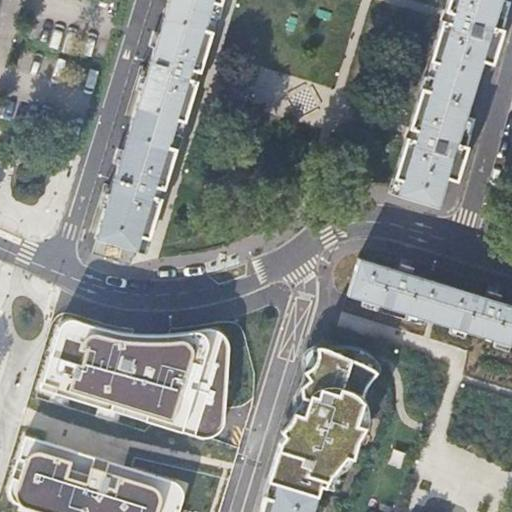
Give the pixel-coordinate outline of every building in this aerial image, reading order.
[(168,0),(96,237),(98,238),(136,250),(137,250),(154,198),(159,200),(160,198),(163,199),(165,194),(167,189),(163,187),(163,186),(158,184),(190,81),(194,82),(195,81),(199,82),(201,77),(202,72),(198,70),(199,69),(194,67),(214,0),(168,0)] [(439,208),(502,0),(456,0),(453,11),(449,10),(448,12),(444,11),(443,17),(441,22),(445,23),(445,24),(449,26),(418,128),(413,127),(413,129),(409,128),(407,133),(406,137),(410,139),(409,141),(414,142),(397,195),(439,208)] [(136,250),(98,238),(93,253),(112,259),(131,265),(136,250)] [(348,296),(511,346),(511,304),(499,301),(501,294),(500,293),(501,290),(495,288),(490,287),(489,290),(488,290),(485,297),(411,274),(413,268),(411,267),(412,263),(407,262),(402,260),(401,264),(400,263),(397,270),(360,259),(348,296)] [(164,326),(55,315),(46,403),(224,421),(234,322),(165,315),(164,326)] [(267,480),(317,495),(320,485),(325,487),(327,481),(330,474),(333,469),(339,464),(342,460),(344,455),(351,457),(354,450),(355,443),(357,438),(363,430),(365,426),(355,423),(362,401),(361,397),(362,392),(365,385),(370,378),(365,371),(360,364),(350,356),(324,345),(319,344),(304,392),(299,391),(287,431),(279,441),(267,480)] [(177,511),(187,478),(25,436),(8,502),(46,511),(177,511)] [(312,511),(317,496),(275,483),(266,511),(312,511)]
